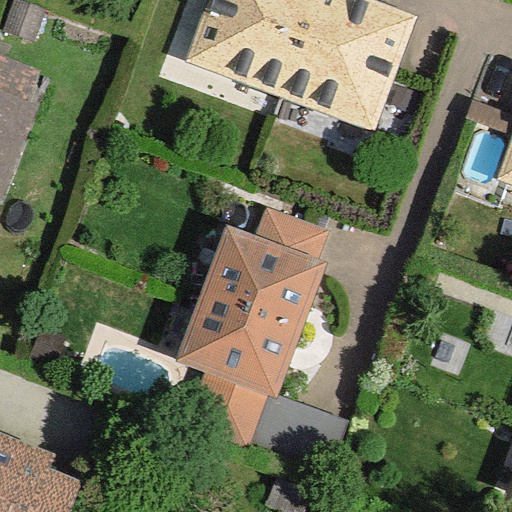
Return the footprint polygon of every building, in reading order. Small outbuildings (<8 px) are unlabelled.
[(309,0),(213,0),(187,68),(271,101),(309,0)] [(371,139),(415,23),(355,0),(309,0),(271,101),(371,139)] [(0,61),(0,201),(1,201),(47,80),(0,61)] [(511,141),(497,185),(511,190),(511,141)] [(300,339),(321,279),(223,244),(202,305),(300,339)] [(300,339),(202,305),(175,369),(278,408),(300,339)] [(0,446),(0,511),(32,511),(45,482),(51,467),(0,446)] [(70,511),(77,495),(45,482),(32,511),(70,511)]
